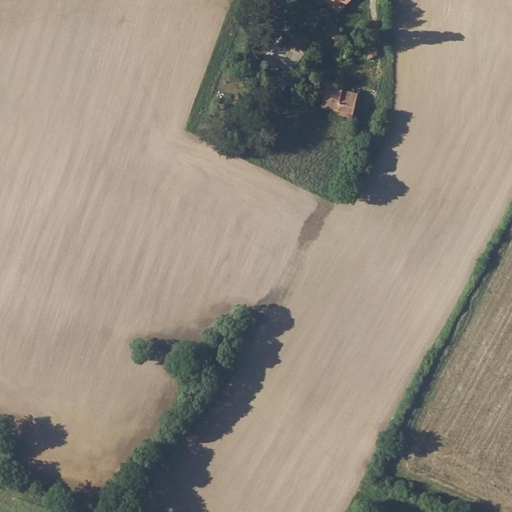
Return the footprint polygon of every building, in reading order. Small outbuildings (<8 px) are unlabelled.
[(343,8),(335,0),(324,0),(325,0),(336,14),(343,8)] [(330,25),(319,38),(328,47),(340,34),(338,32),(330,25)] [(297,39),(284,62),(296,69),(309,46),(297,39)] [(370,44),(363,49),(372,61),(377,56),(370,44)] [(328,86),(323,109),(339,112),(339,114),(354,118),(358,97),(342,94),(343,89),(328,86)]
